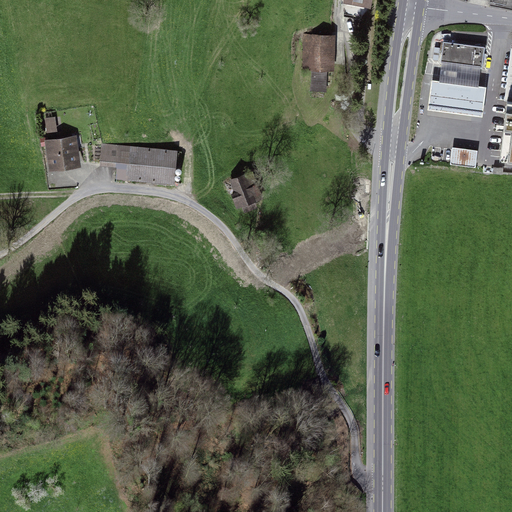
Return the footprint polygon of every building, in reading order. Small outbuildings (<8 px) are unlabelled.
[(301,87),(323,88),(327,35),(305,33),(301,87)] [(485,45),(443,40),(440,61),(441,61),(481,66),(482,66),(485,45)] [(481,66),(441,61),(439,78),(479,83),(481,66)] [(439,78),(432,77),(427,109),(482,116),(487,84),(479,83),(439,78)] [(511,98),(509,98),(502,157),(511,158),(511,98)] [(55,112),(45,113),(47,128),(56,127),(55,112)] [(49,168),(76,164),(72,134),(46,137),(49,168)] [(116,178),(176,183),(178,152),(118,147),(116,178)] [(478,151),(451,147),(449,163),(476,167),(478,151)] [(237,206),(242,205),(244,211),(261,205),(250,167),(227,173),(237,206)]
